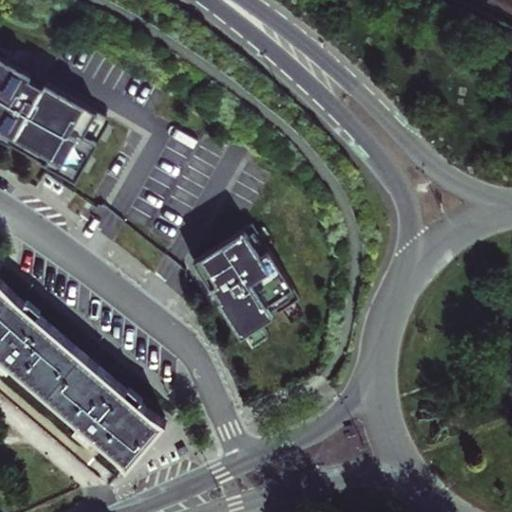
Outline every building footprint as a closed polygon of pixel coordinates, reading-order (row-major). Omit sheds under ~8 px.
[(0,54),(45,79),(46,77),(6,55),(8,50),(0,45),(0,54)] [(0,54),(0,135),(75,178),(110,116),(45,79),(0,54)] [(301,300),(254,225),(195,261),(206,279),(209,278),(222,299),(219,301),(242,337),(246,334),(262,324),(301,300)] [(11,362),(82,423),(74,432),(86,444),(91,438),(95,433),(129,462),(163,421),(0,282),(0,368),(3,371),(11,362)] [(269,334),(262,324),(246,334),(253,344),(269,334)]
